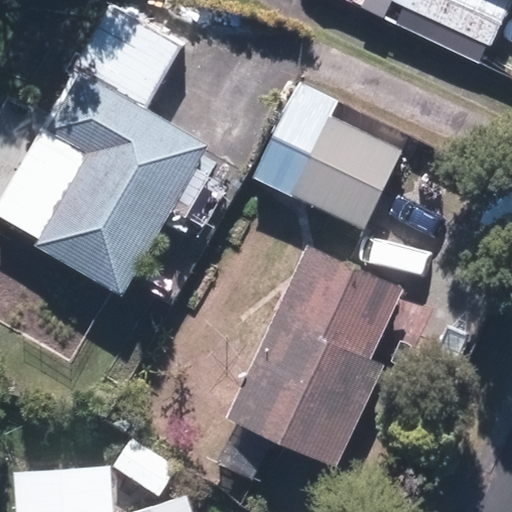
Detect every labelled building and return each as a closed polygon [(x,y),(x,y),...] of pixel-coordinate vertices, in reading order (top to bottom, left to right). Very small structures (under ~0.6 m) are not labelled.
[(189,42),(122,3),(57,112),(98,136),(42,232),(125,280),(215,127),(158,94),(189,42)] [(411,132),(336,98),(300,179),(374,213),(411,132)] [(407,297),(304,251),(240,396),(344,441),(407,297)] [(126,511),(122,452),(24,460),(27,511),(126,511)] [(199,511),(192,479),(132,492),(136,511),(199,511)]
